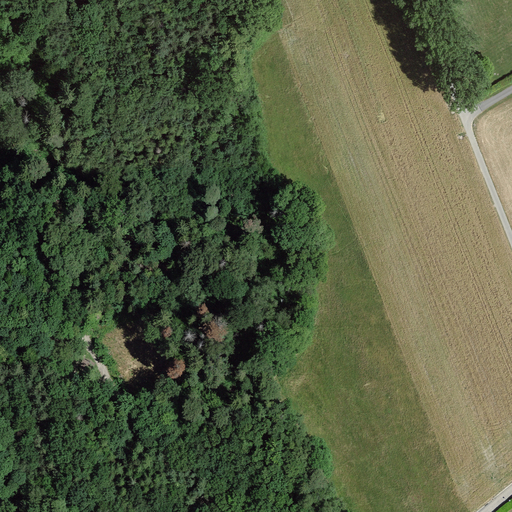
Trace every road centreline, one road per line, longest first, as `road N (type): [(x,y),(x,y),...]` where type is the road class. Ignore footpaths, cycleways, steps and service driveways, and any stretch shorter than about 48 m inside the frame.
road 1 (track): [(0,204),(183,511)]
road 2 (unclassified): [(511,248),(414,0)]
